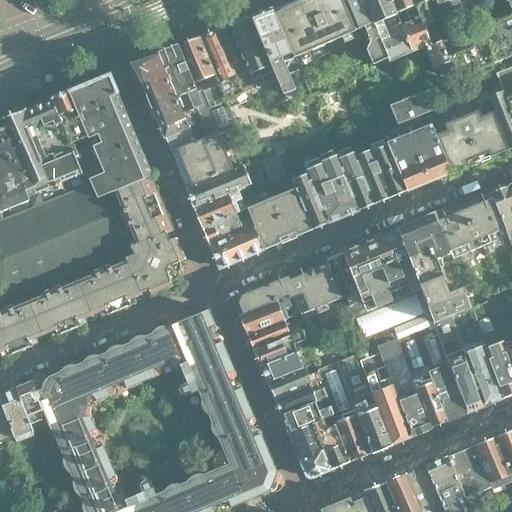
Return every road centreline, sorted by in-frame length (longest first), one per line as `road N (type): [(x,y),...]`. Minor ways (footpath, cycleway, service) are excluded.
road 1 (residential): [(511,165),(212,288)]
road 2 (residential): [(101,18),(212,288)]
road 3 (residential): [(212,288),(301,501)]
road 4 (residential): [(212,288),(0,377)]
road 5 (residential): [(511,416),(301,501)]
